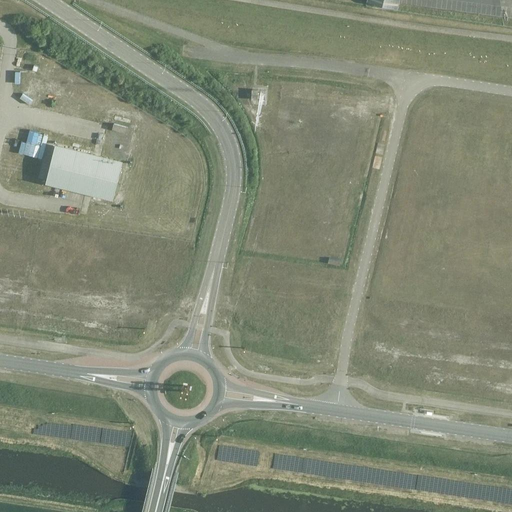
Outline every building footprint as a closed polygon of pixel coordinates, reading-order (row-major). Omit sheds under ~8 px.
[(367,0),(367,1),(397,8),(398,5),(399,0),(367,0)] [(112,129),(126,133),(127,127),(114,124),(112,129)] [(92,192),(112,197),(122,158),(101,152),(54,141),(44,181),(92,192)] [(456,224),(447,284),(461,286),(470,226),(456,224)] [(390,249),(383,290),(411,294),(417,253),(390,249)] [(258,259),(250,298),(297,307),(305,268),(258,259)] [(377,284),(374,297),(380,299),(383,286),(377,284)]
